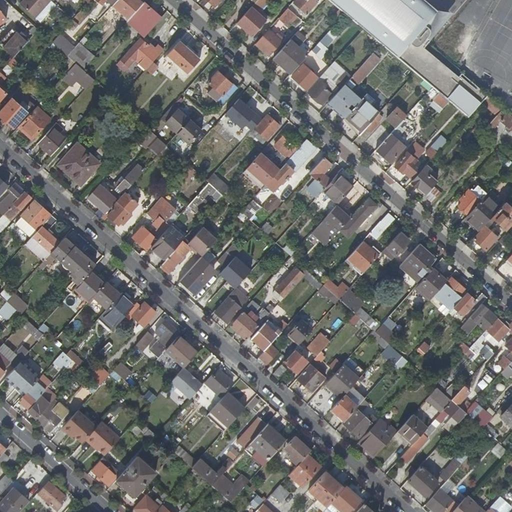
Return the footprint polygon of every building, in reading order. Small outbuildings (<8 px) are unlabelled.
[(34,18),(50,0),(22,0),(19,4),(34,18)] [(100,0),(103,3),(101,5),(100,4),(95,11),(102,17),(112,5),(117,0),(100,0)] [(117,0),(112,5),(128,19),(144,2),(141,0),(117,0)] [(296,0),(294,3),(306,14),(318,0),(296,0)] [(328,0),(468,117),(482,102),(488,95),(461,73),(458,76),(424,46),(448,19),(449,16),(449,14),(448,13),(446,13),(442,15),(438,11),(439,10),(425,0),(328,0)] [(127,21),(145,36),(161,18),(144,2),(128,19),(127,21)] [(250,7),(237,22),(252,36),(266,21),(250,7)] [(285,23),(294,14),(287,8),(279,18),(285,23)] [(33,26),(28,32),(31,35),(36,29),(33,26)] [(12,28),(0,41),(0,44),(13,57),(29,39),(23,34),(21,36),(12,28)] [(282,41),(268,29),(267,30),(257,42),(256,43),(269,55),(282,41)] [(75,47),(59,34),(52,42),(57,46),(67,55),(75,47)] [(331,41),(325,36),(320,41),(326,46),(331,41)] [(145,70),(152,63),(162,51),(157,47),(153,51),(140,39),(139,39),(120,60),(128,67),(142,52),(146,56),(138,64),(145,70)] [(273,58),(291,74),(308,54),(291,39),(273,58)] [(180,41),(168,54),(188,72),(200,59),(194,53),(186,46),(180,41)] [(95,57),(79,42),(75,47),(67,55),(75,63),(83,69),(95,57)] [(188,44),(186,46),(194,53),(195,51),(188,44)] [(124,71),(128,67),(120,60),(117,64),(124,71)] [(336,90),(338,92),(339,90),(345,83),(351,77),(346,71),(335,83),(327,76),(338,64),(335,61),(318,79),(319,80),(309,92),(322,104),(332,94),(328,91),(330,88),(336,90)] [(77,79),(87,88),(94,79),(83,69),(75,63),(62,77),(72,85),(77,79)] [(157,68),(152,63),(145,70),(151,75),(157,68)] [(303,64),(292,76),(299,83),(297,85),(305,91),(317,77),(303,64)] [(335,83),(346,71),(338,64),(327,76),(335,83)] [(216,102),(221,106),(239,87),(234,82),(233,83),(219,70),(208,82),(222,95),(216,102)] [(338,92),(327,104),(344,119),(346,116),(357,104),(362,98),(345,83),(339,90),(338,92)] [(251,86),(218,122),(236,138),(268,102),(251,86)] [(0,111),(0,115),(13,127),(27,112),(19,104),(25,97),(17,90),(10,97),(12,98),(0,111)] [(376,99),(367,92),(362,98),(370,105),(376,99)] [(482,102),(497,115),(503,108),(488,95),(482,102)] [(346,116),(362,131),(374,118),(379,113),(370,105),(362,98),(357,104),(346,116)] [(178,108),(173,104),(161,118),(166,122),(190,145),(203,130),(178,108)] [(50,118),(39,108),(37,106),(18,127),(32,139),(50,118)] [(386,119),(396,128),(399,124),(403,119),(406,116),(397,107),(386,119)] [(511,131),(511,115),(503,108),(497,115),(486,127),(490,132),(500,121),(511,131)] [(263,110),(258,116),(256,118),(260,122),(267,114),(263,110)] [(374,118),(375,119),(378,121),(382,116),(379,113),(374,118)] [(274,120),(267,114),(260,122),(251,132),(263,143),(281,123),(276,118),(274,120)] [(379,122),(378,121),(375,119),(366,129),(370,133),(379,122)] [(409,125),(403,119),(399,124),(396,128),(376,149),(391,163),(405,147),(396,138),(409,125)] [(38,142),(52,155),(67,138),(53,126),(38,142)] [(152,143),(161,151),(167,144),(150,129),(148,127),(141,135),(151,145),(152,143)] [(279,161),(283,165),(285,162),(289,158),(288,157),(299,144),(286,132),(274,145),(279,150),(276,153),(282,158),(279,161)] [(314,146),(306,139),(300,145),(303,147),(309,152),(314,146)] [(78,144),(59,165),(80,185),(99,164),(78,144)] [(303,147),(288,164),(293,169),(299,163),(302,159),(309,152),(303,147)] [(425,154),(431,159),(437,153),(431,147),(425,154)] [(407,152),(394,166),(401,172),(402,171),(411,179),(422,166),(407,152)] [(243,172),(261,189),(266,184),(274,175),(279,169),(260,153),(243,172)] [(331,164),(323,157),(309,174),(319,183),(316,186),(321,191),(322,190),(330,180),(322,173),(331,164)] [(274,175),(281,182),(293,169),(288,164),(285,162),(283,165),(279,169),(274,175)] [(114,185),(123,193),(124,191),(144,170),(137,165),(121,183),(118,180),(114,185)] [(439,177),(426,165),(410,182),(417,189),(418,188),(425,193),(439,177)] [(190,183),(198,170),(190,166),(183,178),(190,183)] [(322,190),(338,203),(352,187),(337,173),(330,180),(322,190)] [(228,188),(213,174),(207,181),(209,182),(223,195),(227,189),(228,188)] [(273,190),(281,182),(274,175),(266,184),(273,190)] [(0,195),(8,187),(0,179),(0,195)] [(209,196),(216,202),(223,195),(209,182),(187,206),(194,213),(209,196)] [(0,211),(2,214),(4,212),(11,220),(31,198),(15,183),(3,196),(6,199),(0,205),(0,211)] [(458,206),(468,214),(487,193),(476,183),(469,190),(468,189),(461,198),(463,200),(458,206)] [(442,192),(434,185),(424,196),(432,203),(442,192)] [(311,192),(316,197),(321,191),(316,186),(311,192)] [(100,208),(101,210),(105,213),(114,203),(97,188),(88,198),(100,208)] [(239,199),(227,189),(223,195),(234,205),(239,199)] [(137,203),(124,191),(123,193),(114,203),(105,213),(108,215),(107,215),(118,225),(121,221),(124,223),(132,214),(130,212),(137,203)] [(465,217),(479,230),(484,225),(489,219),(491,217),(501,206),(487,193),(468,214),(465,217)] [(175,210),(161,197),(148,212),(157,219),(153,223),(159,229),(156,232),(155,237),(142,226),(132,237),(146,250),(156,239),(157,239),(169,226),(170,225),(166,221),(175,210)] [(254,198),(243,210),(251,217),(262,205),(254,198)] [(376,206),(368,198),(340,229),(348,237),(376,206)] [(35,201),(22,216),(36,229),(49,214),(35,201)] [(511,221),(511,208),(504,202),(501,206),(491,217),(489,219),(484,225),(485,226),(473,239),(486,250),(497,237),(500,235),(495,230),(492,233),(488,228),(493,222),(491,221),(493,218),(505,229),(511,221)] [(311,233),(325,246),(336,234),(335,233),(349,218),(344,212),(345,211),(337,204),(311,233)] [(95,214),(100,219),(105,213),(101,210),(100,208),(95,214)] [(393,219),(387,213),(380,221),(366,236),(369,239),(372,236),(375,238),(393,219)] [(25,244),(44,260),(50,254),(60,243),(47,231),(57,221),(51,215),(25,244)] [(169,226),(183,239),(184,237),(187,234),(173,221),(170,225),(169,226)] [(272,228),(265,222),(260,228),(266,234),(272,228)] [(165,259),(183,239),(169,226),(157,239),(150,247),(165,259)] [(165,259),(161,266),(168,273),(179,260),(184,255),(191,248),(193,250),(194,248),(202,255),(216,239),(202,226),(189,242),(184,237),(183,239),(165,259)] [(408,240),(398,232),(383,250),(392,258),(399,250),(401,252),(405,248),(403,246),(408,240)] [(91,258),(66,236),(60,243),(50,254),(55,258),(58,254),(71,265),(75,269),(73,271),(71,274),(80,282),(91,270),(95,265),(89,260),(91,258)] [(345,260),(360,275),(380,252),(372,245),(369,248),(362,241),(345,260)] [(292,255),(297,248),(290,242),(284,249),(292,255)] [(436,258),(419,242),(399,264),(408,272),(419,283),(432,268),(429,266),(436,258)] [(225,254),(220,259),(226,265),(231,260),(225,254)] [(213,267),(220,273),(226,265),(220,259),(213,267)] [(199,266),(195,262),(177,282),(192,295),(204,282),(202,280),(205,276),(197,268),(199,266)] [(276,290),(284,297),(303,275),(307,271),(304,268),(301,265),(298,269),(296,267),(276,290)] [(448,278),(434,266),(433,267),(447,280),(448,278)] [(417,285),(430,298),(434,294),(444,282),(447,280),(433,267),(432,268),(419,283),(417,285)] [(82,294),(90,300),(93,296),(105,283),(91,270),(80,282),(72,291),(79,297),(82,294)] [(303,275),(319,289),(323,285),(307,271),(303,275)] [(434,294),(451,309),(461,298),(459,296),(464,289),(450,277),(445,283),(444,282),(434,294)] [(343,294),(328,279),(323,285),(331,292),(338,299),(343,294)] [(93,296),(107,309),(120,294),(106,282),(105,283),(93,296)] [(326,297),(327,296),(331,292),(323,285),(319,289),(318,290),(326,297)] [(210,286),(206,290),(217,299),(220,295),(210,286)] [(7,287),(0,295),(7,301),(14,293),(7,287)] [(215,312),(227,322),(240,307),(237,305),(245,297),(235,287),(227,296),(228,297),(215,312)] [(365,302),(348,288),(343,294),(338,299),(355,314),(361,307),(365,302)] [(218,300),(217,299),(206,290),(201,296),(213,306),(218,300)] [(331,292),(327,296),(335,303),(338,299),(331,292)] [(470,306),(475,311),(481,304),(487,297),(482,293),(474,301),(465,293),(461,298),(451,309),(448,312),(452,316),(456,311),(461,315),(470,306)] [(82,294),(79,297),(86,304),(90,300),(82,294)] [(98,319),(111,331),(134,306),(121,294),(120,294),(107,309),(98,319)] [(245,297),(237,305),(240,307),(248,299),(245,297)] [(258,305),(252,300),(230,325),(245,340),(248,336),(274,307),(270,303),(264,309),(263,308),(252,320),(248,317),(258,305)] [(0,308),(0,312),(8,319),(16,310),(7,301),(0,308)] [(144,303),(133,316),(144,326),(155,313),(144,303)] [(477,323),(485,330),(486,329),(496,318),(481,304),(475,311),(460,327),(467,333),(477,323)] [(270,314),(277,319),(284,310),(277,305),(270,314)] [(370,314),(361,307),(355,314),(360,319),(363,321),(370,314)] [(355,325),(360,319),(355,314),(349,320),(355,325)] [(371,315),(364,322),(373,330),(375,332),(381,325),(371,316),(371,315)] [(495,345),(498,348),(511,332),(511,322),(510,325),(506,321),(503,324),(498,319),(487,331),(486,329),(485,330),(481,334),(485,337),(489,332),(498,341),(495,345)] [(159,341),(166,348),(175,339),(174,339),(179,333),(165,320),(155,332),(162,338),(159,341)] [(251,338),(248,336),(245,340),(240,345),(245,349),(253,340),(264,350),(270,344),(288,324),(283,320),(276,327),(278,329),(275,333),(271,329),(273,327),(270,325),(268,327),(264,323),(251,338)] [(287,333),(299,344),(299,343),(311,330),(300,320),(287,333)] [(397,335),(384,323),(381,325),(375,332),(389,344),(397,335)] [(39,338),(43,333),(38,329),(37,328),(33,333),(39,338)] [(154,337),(148,331),(139,340),(146,346),(154,337)] [(308,348),(317,355),(321,351),(331,340),(322,332),(308,348)] [(165,350),(173,358),(183,367),(196,353),(178,336),(175,339),(166,348),(165,350)] [(498,363),(504,369),(511,360),(511,338),(505,346),(511,352),(511,354),(510,353),(507,357),(505,356),(498,363)] [(423,341),(418,347),(424,353),(430,347),(423,341)] [(459,347),(464,352),(469,347),(463,341),(459,347)] [(480,347),(474,342),(469,347),(464,352),(470,357),(474,353),(474,354),(480,347)] [(303,346),(299,343),(299,344),(283,361),(296,373),(307,361),(298,352),(303,346)] [(270,344),(264,350),(256,359),(263,366),(277,350),(270,344)] [(381,353),(394,364),(402,356),(389,344),(381,353)] [(84,361),(71,349),(66,354),(68,356),(72,360),(80,366),(84,361)] [(10,360),(17,366),(22,360),(25,356),(19,351),(10,360)] [(62,362),(68,356),(66,354),(63,351),(57,358),(62,362)] [(324,353),(321,351),(317,355),(314,359),(319,363),(325,357),(323,355),(324,353)] [(10,362),(0,352),(0,376),(4,372),(3,370),(10,362)] [(399,370),(407,360),(406,359),(402,356),(394,364),(394,365),(399,370)] [(349,376),(357,366),(348,358),(342,364),(339,368),(349,376)] [(329,367),(335,372),(339,368),(342,364),(336,359),(329,367)] [(8,375),(27,392),(36,381),(41,376),(22,360),(17,366),(8,375)] [(509,367),(511,370),(511,360),(504,369),(501,372),(503,374),(509,367)] [(45,374),(54,381),(63,370),(53,363),(45,374)] [(287,368),(281,363),(272,374),(278,379),(287,368)] [(320,373),(309,364),(296,379),(311,392),(324,377),(323,377),(321,375),(320,373)] [(99,365),(90,376),(100,385),(109,374),(99,365)] [(127,373),(118,365),(113,370),(116,372),(122,378),(127,373)] [(325,384),(341,398),(352,385),(356,381),(361,376),(364,372),(357,366),(349,376),(339,368),(335,372),(325,384)] [(171,381),(190,398),(192,395),(193,394),(202,384),(196,379),(191,374),(183,367),(171,381)] [(213,376),(211,374),(202,384),(193,394),(192,395),(197,399),(208,386),(220,396),(233,382),(219,369),(213,376)] [(433,375),(429,379),(434,385),(438,380),(433,375)] [(446,384),(440,379),(438,380),(434,385),(436,386),(440,390),(446,384)] [(34,400),(35,401),(45,390),(36,381),(27,392),(24,395),(19,401),(27,408),(34,400)] [(453,384),(444,393),(450,399),(459,389),(453,384)] [(330,409),(343,421),(357,406),(363,399),(365,397),(352,385),(341,398),(330,409)] [(430,394),(445,407),(451,400),(450,399),(444,393),(440,390),(436,386),(430,394)] [(469,391),(463,386),(459,389),(450,399),(451,400),(464,412),(471,405),(468,401),(464,405),(460,401),(469,391)] [(29,411),(36,419),(55,398),(56,396),(47,388),(45,390),(35,401),(34,403),(35,404),(29,411)] [(149,390),(144,397),(153,403),(158,396),(149,390)] [(206,415),(224,430),(244,408),(226,392),(206,415)] [(426,399),(441,412),(445,407),(430,394),(426,399)] [(259,400),(255,396),(247,405),(251,408),(259,400)] [(51,432),(52,431),(62,419),(70,411),(55,398),(36,419),(51,432)] [(368,404),(363,399),(357,406),(360,409),(361,407),(364,409),(368,404)] [(448,413),(458,422),(466,413),(464,412),(451,400),(445,407),(441,412),(426,428),(412,443),(400,457),(406,463),(427,439),(426,437),(448,413)] [(118,416),(124,405),(117,401),(111,413),(118,416)] [(491,417),(474,401),(471,405),(464,412),(466,413),(482,427),(486,423),(491,417)] [(511,403),(500,416),(511,427),(511,403)] [(356,409),(343,423),(358,437),(371,423),(356,409)] [(96,426),(78,410),(67,422),(62,428),(69,434),(71,432),(82,443),(85,439),(96,426)] [(426,428),(412,414),(398,430),(412,443),(426,428)] [(237,442),(245,449),(266,424),(259,418),(237,442)] [(365,450),(373,457),(397,431),(391,426),(389,427),(379,418),(359,441),(366,448),(365,450)] [(62,419),(52,431),(56,434),(59,430),(62,428),(67,422),(62,419)] [(94,445),(105,455),(120,438),(101,421),(96,426),(85,439),(93,446),(94,445)] [(494,430),(486,423),(482,427),(488,433),(490,435),(494,430)] [(244,449),(263,466),(285,440),(267,424),(266,424),(245,449),(244,449)] [(144,434),(151,440),(152,439),(155,436),(156,435),(149,428),(144,434)] [(492,442),(495,439),(490,435),(488,433),(485,436),(492,442)] [(288,457),(297,465),(307,454),(310,450),(294,436),(288,443),(295,450),(288,457)] [(445,447),(440,443),(435,448),(440,452),(445,447)] [(493,450),(501,457),(507,450),(500,444),(499,443),(493,450)] [(463,448),(457,458),(464,463),(471,453),(463,448)] [(0,466),(8,457),(3,452),(0,455),(0,466)] [(320,466),(307,454),(297,465),(288,474),(302,486),(320,466)] [(156,473),(137,456),(116,480),(129,492),(132,489),(137,494),(156,473)] [(92,469),(108,484),(116,476),(114,475),(118,471),(102,457),(92,469)] [(202,463),(198,459),(191,467),(193,469),(212,485),(226,469),(223,466),(215,475),(207,468),(212,462),(207,458),(202,463)] [(230,458),(223,466),(226,469),(234,461),(230,458)] [(439,476),(445,481),(447,479),(460,464),(454,459),(439,476)] [(25,483),(39,467),(30,460),(17,477),(25,483)] [(438,482),(419,465),(413,472),(408,477),(406,480),(425,497),(438,482)] [(404,473),(408,477),(413,472),(408,469),(404,473)] [(37,481),(43,486),(48,480),(52,476),(46,471),(37,481)] [(334,480),(325,472),(308,491),(317,499),(334,480)] [(5,474),(0,479),(0,492),(12,480),(5,474)] [(439,488),(445,494),(454,485),(447,479),(445,481),(439,488)] [(65,495),(48,480),(43,486),(37,492),(57,510),(62,504),(60,502),(65,495)] [(315,505),(323,511),(327,507),(343,489),(334,480),(317,499),(319,501),(315,505)] [(230,494),(226,498),(230,502),(245,486),(240,482),(238,485),(236,483),(229,490),(230,491),(228,492),(230,494)] [(288,492),(280,484),(271,494),(279,502),(288,492)] [(4,497),(0,494),(0,506),(6,511),(15,511),(28,499),(14,486),(4,497)] [(360,500),(345,486),(343,489),(327,507),(332,511),(334,511),(338,508),(342,511),(346,511),(351,507),(352,508),(360,500)] [(433,511),(450,511),(457,505),(445,494),(439,488),(424,504),(433,511)] [(250,503),(256,508),(263,500),(257,495),(250,503)] [(135,509),(138,511),(154,511),(159,507),(146,496),(134,508),(135,509)] [(504,501),(499,496),(484,511),(505,511),(506,511),(499,505),(504,501)] [(450,511),(481,511),(464,497),(457,505),(450,511)] [(241,511),(230,502),(226,506),(227,507),(222,511),(241,511)] [(373,511),(364,503),(356,511),(373,511)]
